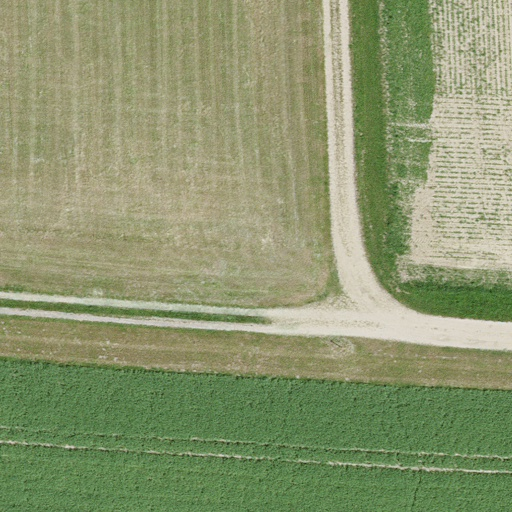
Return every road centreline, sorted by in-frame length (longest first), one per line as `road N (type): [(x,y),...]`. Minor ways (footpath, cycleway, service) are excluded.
road 1 (track): [(511,321),(350,322),(0,293)]
road 2 (track): [(350,322),(335,0)]
